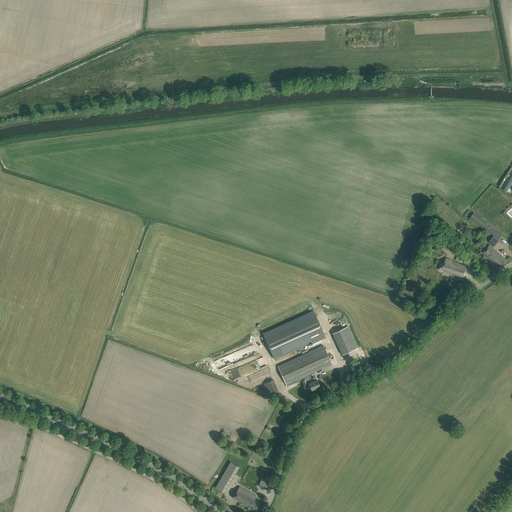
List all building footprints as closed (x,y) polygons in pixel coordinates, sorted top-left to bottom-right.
[(474,212),(470,218),(499,239),(502,235),(489,225),(490,224),(474,212)] [(452,229),(448,234),(455,240),(459,236),(452,229)] [(494,236),(488,242),(493,247),(499,240),(494,236)] [(442,242),(440,247),(443,248),(443,249),(454,254),(453,255),(457,257),(455,261),(459,262),(461,257),(460,257),(463,250),(446,243),(445,244),(442,242)] [(489,244),(482,253),(500,268),(507,260),(489,244)] [(441,262),(438,269),(464,278),(468,266),(452,261),(452,260),(447,258),(445,263),(441,262)] [(326,338),(316,317),(266,340),(274,359),(312,342),(313,344),(326,338)] [(348,326),(332,333),(342,354),(358,347),(348,326)] [(304,385),(309,383),(311,390),(320,386),(317,380),(313,372),(332,364),(323,345),(277,366),(287,387),(301,380),(304,385)] [(257,378),(267,374),(264,367),(268,365),(264,356),(242,365),(244,371),(241,372),(243,376),(254,371),(257,378)] [(263,384),(269,395),(278,391),(273,379),(263,384)] [(224,492),(235,474),(239,466),(230,461),(215,487),(224,492)] [(270,484),(261,480),(258,486),(268,490),(270,484)] [(233,498),(256,511),(260,503),(254,500),(256,496),(239,487),(233,498)]
